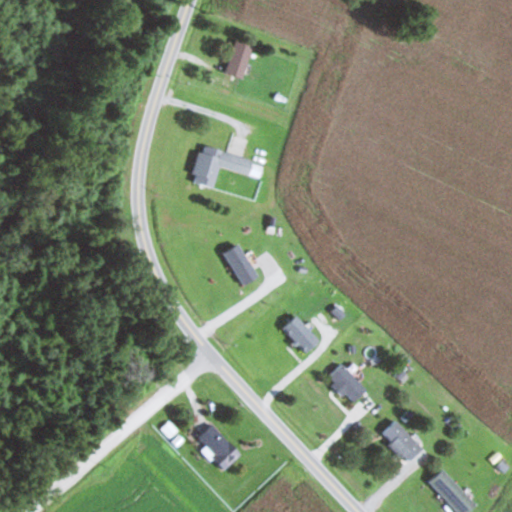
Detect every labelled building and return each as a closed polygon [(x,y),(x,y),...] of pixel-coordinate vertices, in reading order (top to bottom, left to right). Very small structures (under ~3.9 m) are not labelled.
[(255,45),(237,39),(226,72),(244,78),(255,45)] [(192,182),(214,188),(220,167),(260,177),(264,161),(201,146),(192,182)] [(110,375),(125,387),(144,364),(129,352),(110,375)] [(368,389),(342,363),(329,376),(355,402),(368,389)] [(407,463),(423,449),(397,420),(381,433),(407,463)] [(202,449),(224,471),(242,453),(220,431),(202,449)] [(469,511),(477,504),(442,469),(429,482),(458,511),(469,511)]
